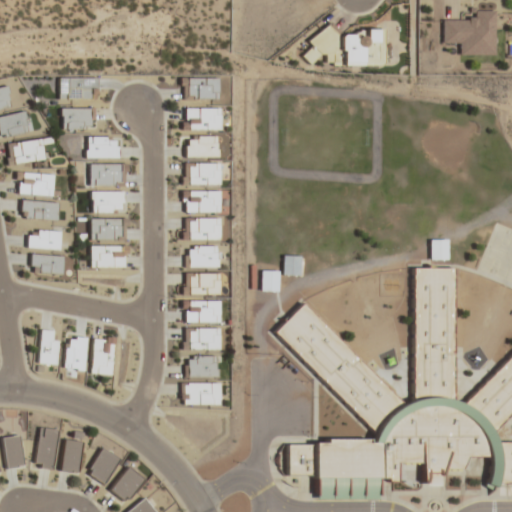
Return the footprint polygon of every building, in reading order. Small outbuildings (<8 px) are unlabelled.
[(494,9),(470,9),(470,20),(440,20),(441,44),(457,44),(457,55),(494,55),(494,9)] [(382,31),(305,32),(305,60),(323,60),(323,65),(382,65),(382,31)] [(94,77),(56,77),(56,99),(94,99),(94,77)] [(214,78),(179,78),(179,99),(214,99),(214,78)] [(0,108),(9,106),(4,86),(0,86),(0,108)] [(92,107),(59,107),(59,129),(92,129),(92,107)] [(215,129),(215,108),(182,108),(182,129),(215,129)] [(0,137),(32,130),(27,110),(0,115),(0,137)] [(214,136),(182,136),(182,157),(214,157),(214,136)] [(116,137),(84,137),(84,158),(116,158),(116,137)] [(42,161),(41,140),(5,143),(6,164),(42,161)] [(216,185),(216,163),(180,163),(180,185),(216,185)] [(123,186),(123,164),(86,164),(86,186),(123,186)] [(50,195),(50,173),(15,173),(15,195),(50,195)] [(216,190),(180,190),(180,212),(216,212),(216,190)] [(89,191),(89,212),(120,212),(120,191),(89,191)] [(18,220),(55,220),(56,202),(19,201),(18,220)] [(122,218),(87,218),(87,240),(122,240),(122,218)] [(216,218),(181,218),(181,239),(216,239),(216,218)] [(25,248),(57,250),(58,231),(26,230),(25,248)] [(446,240),(427,240),(427,259),(446,259),(446,240)] [(123,267),(123,246),(87,246),(87,267),(123,267)] [(215,267),(215,246),(185,246),(185,267),(215,267)] [(28,273),(60,274),(60,256),(28,255),(28,273)] [(301,302),(403,406),(411,403),(411,267),(450,267),(451,399),(464,402),(511,355),(511,413),(496,429),(502,442),(511,441),(511,481),(501,482),(498,486),(490,482),(494,469),(491,456),(468,455),(462,467),(447,467),(445,473),(427,472),(425,462),(398,463),(399,479),(382,477),(381,500),(316,500),(317,475),(286,475),(285,443),(314,443),(328,442),(328,438),(373,438),(375,431),(273,330),(301,302)] [(276,271),(259,271),(259,291),(276,291),(276,271)] [(180,295),(216,295),(216,274),(180,274),(180,295)] [(217,323),(217,301),(181,301),(181,323),(217,323)] [(216,329),(182,329),(182,350),(216,350),(216,329)] [(55,340),(48,340),(48,331),(37,330),(36,364),(54,365),(55,340)] [(81,370),(84,338),(64,337),(61,369),(81,370)] [(108,375),(111,338),(90,337),(87,373),(108,375)] [(185,377),(215,377),(215,356),(185,356),(185,377)] [(178,404),(216,404),(216,383),(178,383),(178,404)] [(55,430),(38,427),(31,468),(48,471),(55,430)] [(18,435),(0,437),(3,469),(21,467),(18,435)] [(58,471),(75,473),(78,442),(61,440),(58,471)] [(83,474),(102,484),(116,459),(97,449),(83,474)] [(106,489),(122,502),(141,480),(125,467),(106,489)] [(124,511),(152,511),(141,498),(124,511)]
